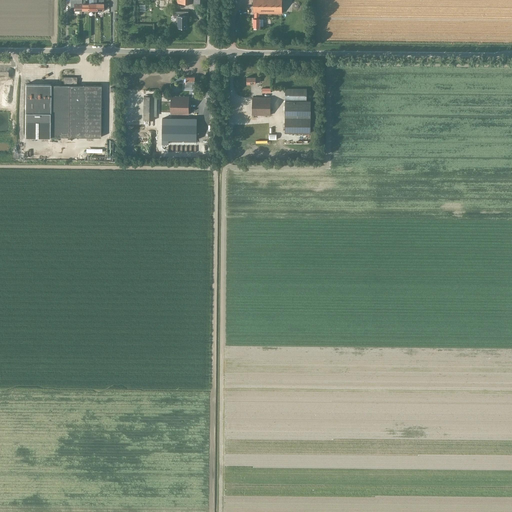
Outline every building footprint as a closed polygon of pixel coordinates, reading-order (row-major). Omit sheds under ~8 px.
[(81,11),(81,0),(70,0),(70,7),(74,7),(74,11),(81,11)] [(99,0),(99,3),(96,3),(96,0),(95,0),(96,11),(103,11),(103,8),(108,8),(108,3),(103,3),(103,0),(99,0)] [(282,13),(281,0),(253,0),(253,13),(254,13),(254,18),(253,18),(253,27),(260,27),(260,18),(259,18),(259,13),(282,13)] [(188,16),(188,12),(173,11),(173,15),(176,15),(176,16),(176,21),(178,21),(178,27),(186,28),(187,16),(188,16)] [(50,137),(101,137),(101,85),(77,85),(77,77),(64,77),(64,85),(51,85),(51,84),(25,84),(25,137),(50,137)] [(186,77),(183,77),(183,81),(186,82),(186,87),(192,87),(192,83),(195,83),(195,77),(186,77)] [(285,122),(310,123),(311,101),(307,101),(307,88),(285,88),(285,122)] [(154,121),(154,96),(144,96),(143,121),(154,121)] [(189,114),(189,96),(171,96),(171,114),(189,114)] [(270,115),(270,97),(252,97),(252,115),(270,115)] [(162,118),(162,143),(168,143),(168,139),(196,140),(197,118),(162,118)] [(310,133),(310,123),(285,122),(285,133),(310,133)]
